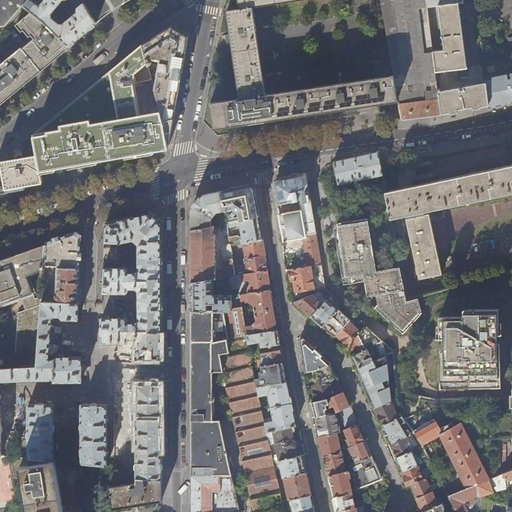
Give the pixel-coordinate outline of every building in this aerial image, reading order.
[(0,0),(0,26),(5,26),(25,2),(26,0),(0,0)] [(26,0),(25,2),(32,9),(45,21),(69,46),(89,29),(97,23),(83,0),(42,0),(39,5),(32,0),(26,0)] [(106,0),(113,10),(123,4),(126,2),(128,0),(106,0)] [(398,101),(393,75),(382,77),(377,78),(349,82),(343,83),(309,88),(304,89),(277,93),(271,94),(267,94),(265,84),(264,78),(258,36),(257,30),(253,6),(295,0),(240,0),(242,8),(238,8),(227,11),(230,34),(232,43),(237,82),(239,92),(240,98),(210,103),(214,129),(241,125),(246,124),(251,123),(275,120),(280,119),(284,118),(294,117),(347,109),(352,108),(357,107),(375,104),(385,103),(392,102),(398,101)] [(433,51),(428,7),(426,0),(379,0),(393,75),(398,101),(401,119),(405,119),(417,117),(425,116),(442,114),(439,102),(438,91),(436,72),(433,51)] [(467,76),(458,4),(462,3),(461,0),(426,0),(428,7),(438,6),(444,49),(433,51),(436,72),(458,69),(459,77),(467,76)] [(40,70),(69,46),(45,21),(32,9),(16,22),(22,30),(25,28),(30,36),(32,34),(35,37),(23,47),(22,46),(0,64),(0,102),(26,81),(40,70)] [(174,118),(189,37),(180,31),(172,26),(143,45),(148,65),(152,63),(150,60),(154,58),(160,59),(154,90),(162,122),(174,118)] [(167,148),(164,132),(171,131),(174,118),(162,122),(154,90),(148,65),(143,45),(122,61),(110,71),(66,108),(34,134),(38,155),(1,161),(3,170),(0,170),(0,192),(43,184),(41,173),(78,165),(149,152),(153,151),(167,148)] [(511,74),(510,75),(510,78),(508,79),(507,75),(492,79),(492,80),(486,82),(488,105),(489,107),(507,104),(511,102),(511,74)] [(488,105),(486,82),(438,91),(439,102),(442,114),(468,109),(484,106),(488,105)] [(383,175),(380,163),(378,152),(356,156),(334,161),(339,187),(342,187),(341,184),(383,175)] [(511,163),(508,165),(506,160),(503,161),(501,161),(502,166),(475,172),(474,167),(471,168),(469,168),(469,173),(443,179),(442,174),(439,175),(437,175),(438,180),(406,187),(386,191),(391,218),(406,215),(406,218),(405,218),(419,279),(441,274),(428,214),(424,214),(424,211),(511,191),(511,163)] [(311,201),(306,174),(305,173),(291,176),(279,178),(274,186),(277,204),(292,201),(299,200),(298,199),(300,199),(301,203),(311,201)] [(259,215),(254,190),(247,185),(233,188),(222,191),(225,209),(227,209),(234,208),(234,209),(234,210),(235,210),(236,210),(237,210),(238,216),(226,218),(227,222),(259,215)] [(225,209),(222,191),(203,195),(191,210),(191,217),(191,230),(209,226),(207,216),(214,211),(225,209)] [(321,264),(311,201),(301,203),(302,209),(279,214),(282,233),(284,242),(303,239),(308,266),(321,264)] [(161,360),(161,221),(151,213),(109,222),(105,228),(104,242),(121,243),(134,241),(139,245),(139,270),(136,274),(128,274),(128,271),(126,269),(103,268),(102,293),(126,293),(128,292),(128,290),(136,290),(139,293),(139,321),(135,324),(127,323),(127,321),(125,319),(101,318),(102,343),(128,344),(128,340),(136,340),(139,342),(139,349),(136,349),(136,359),(144,359),(144,361),(146,363),(150,363),(152,361),(152,360),(161,360)] [(261,228),(259,215),(227,222),(228,227),(237,225),(240,227),(242,234),(240,237),(238,235),(229,236),(230,242),(231,244),(243,243),(263,240),(261,228)] [(377,271),(368,217),(337,223),(341,241),(337,242),(343,281),(364,277),(367,296),(376,295),(378,304),(375,308),(403,334),(422,313),(417,296),(406,299),(400,267),(377,271)] [(229,232),(228,227),(227,222),(220,224),(222,234),(229,232)] [(216,278),(214,233),(213,233),(212,225),(209,226),(191,230),(191,253),(191,282),(214,279),(216,278)] [(81,255),(81,236),(76,232),(47,241),(46,244),(45,261),(58,256),(59,259),(58,261),(58,267),(80,268),(81,255)] [(264,245),(263,240),(243,243),(245,258),(265,255),(266,255),(264,245)] [(236,275),(231,244),(230,242),(223,243),(221,246),(223,258),(225,258),(226,277),(229,276),(236,275)] [(26,276),(44,269),(45,266),(45,261),(46,244),(17,255),(0,260),(0,304),(21,297),(26,310),(18,313),(15,368),(37,367),(42,301),(42,296),(35,299),(26,276)] [(266,260),(265,255),(245,258),(248,273),(268,270),(266,260)] [(325,289),(321,264),(308,266),(289,269),(290,271),(288,271),(290,279),(291,279),(291,281),(293,281),(294,285),(295,290),(304,289),(305,292),(306,293),(307,293),(308,292),(309,291),(309,290),(314,289),(315,294),(325,289)] [(79,291),(80,268),(58,267),(45,266),(44,269),(42,296),(42,301),(79,304),(79,299),(79,291)] [(269,279),(268,270),(248,273),(242,274),(243,279),(250,278),(251,283),(248,286),(249,292),(270,289),(269,279)] [(238,287),(236,275),(229,276),(231,286),(233,288),(238,287)] [(241,303),(239,293),(231,295),(215,295),(214,293),(214,279),(191,282),(191,295),(191,310),(206,310),(206,303),(211,303),(211,310),(223,310),(223,311),(229,311),(233,337),(246,334),(244,326),(241,303)] [(273,303),(270,289),(249,292),(239,293),(241,303),(249,301),(254,303),(256,312),(274,309),(273,303)] [(311,316),(332,294),(326,289),(325,289),(315,294),(295,302),(303,310),(311,317),(311,316)] [(339,308),(343,304),(332,294),(311,316),(316,320),(323,326),(339,308)] [(50,361),(47,357),(50,318),(53,316),(61,317),(63,320),(78,321),(79,304),(42,301),(37,367),(15,368),(0,368),(0,455),(1,455),(1,408),(0,407),(0,381),(52,380),(53,382),(80,382),(80,375),(84,375),(83,365),(80,365),(80,358),(56,357),(52,360),(50,361)] [(351,319),(339,308),(323,326),(329,331),(335,336),(337,334),(348,322),(351,319)] [(275,315),(274,309),(256,312),(257,320),(252,325),(244,326),(246,334),(277,329),(275,315)] [(440,367),(440,388),(501,387),(497,334),(499,334),(498,309),(463,309),(463,316),(439,317),(439,339),(443,339),(444,367),(440,367)] [(259,395),(257,387),(255,379),(253,368),(251,362),(249,350),(248,344),(246,334),(233,337),(228,338),(223,311),(223,310),(211,310),(206,310),(191,310),(191,326),(193,499),(192,511),(240,511),(219,420),(213,420),(213,417),(214,417),(215,414),(216,411),(216,408),(215,404),(213,402),(212,402),(212,401),(215,401),(215,397),(212,397),(212,373),(223,371),(253,511),(285,511),(267,432),(264,418),(259,395)] [(349,344),(360,332),(353,325),(355,323),(351,319),(348,322),(337,334),(341,339),(341,341),(345,344),(349,344)] [(391,348),(366,325),(360,332),(372,361),(392,352),(391,349),(391,348)] [(278,334),(277,329),(246,334),(248,344),(258,342),(259,341),(261,341),(262,347),(279,344),(280,344),(278,334)] [(372,361),(360,332),(349,344),(348,345),(347,347),(349,351),(352,357),(357,368),(366,364),(372,361)] [(317,351),(303,338),(300,340),(305,372),(314,371),(318,370),(330,363),(317,351)] [(281,356),(279,344),(262,347),(261,348),(262,359),(258,360),(259,367),(260,367),(282,363),(281,356)] [(397,397),(392,352),(372,361),(366,364),(383,404),(390,401),(397,397)] [(284,369),(283,362),(282,363),(260,367),(261,372),(259,372),(260,378),(255,379),(257,387),(286,382),(286,381),(284,369)] [(327,382),(337,377),(334,372),(330,363),(318,370),(314,371),(315,373),(313,374),(315,380),(316,380),(317,385),(322,384),(327,382)] [(383,404),(366,364),(357,368),(356,369),(360,378),(370,401),(373,408),(375,408),(383,404)] [(340,385),(337,377),(327,382),(333,397),(343,392),(340,385)] [(288,392),(286,382),(257,387),(259,395),(268,393),(271,407),(291,403),(288,392)] [(162,434),(162,383),(136,384),(136,477),(162,478),(162,434)] [(326,400),(322,384),(317,385),(313,386),(316,402),(326,400)] [(345,396),(343,392),(333,397),(326,400),(329,405),(330,408),(334,406),(337,412),(349,406),(350,405),(345,396)] [(327,406),(329,405),(326,400),(316,402),(312,402),(313,407),(315,417),(326,415),(326,410),(328,410),(327,406)] [(398,418),(390,401),(383,404),(375,408),(378,415),(383,425),(398,418)] [(293,413),(291,403),(271,407),(273,417),(264,418),(267,432),(272,430),(292,426),(296,425),(293,413)] [(106,466),(106,406),(81,406),(81,463),(106,466)] [(338,432),(335,415),(338,414),(345,430),(356,424),(358,424),(355,417),(349,406),(337,412),(335,413),(335,414),(326,415),(315,417),(317,425),(318,429),(319,435),(320,436),(335,432),(338,432)] [(53,460),(53,407),(29,407),(29,458),(53,460)] [(397,426),(406,422),(404,419),(403,416),(398,418),(383,425),(382,425),(384,430),(388,440),(390,444),(391,443),(406,437),(410,435),(408,429),(400,433),(397,426)] [(440,435),(450,429),(448,425),(441,429),(439,430),(435,423),(434,420),(412,433),(422,446),(425,444),(440,435)] [(488,479),(461,426),(467,422),(466,420),(450,429),(440,435),(467,488),(488,479)] [(363,440),(360,433),(358,428),(356,424),(345,430),(344,430),(347,437),(346,440),(349,446),(363,440)] [(292,434),(291,430),(292,430),(292,426),(272,430),(275,443),(292,439),(293,439),(292,434)] [(340,452),(335,432),(320,436),(321,442),(324,456),(340,452)] [(412,450),(406,437),(391,443),(397,457),(412,450)] [(294,448),(292,439),(275,443),(279,460),(295,456),(294,448)] [(367,445),(364,439),(363,440),(349,446),(349,447),(356,463),(371,456),(372,456),(367,445)] [(418,465),(412,450),(397,457),(398,460),(399,463),(398,464),(401,470),(403,471),(418,465)] [(342,460),(343,457),(341,452),(340,452),(324,456),(327,469),(328,476),(329,476),(348,470),(351,469),(350,466),(344,468),(342,460)] [(305,467),(302,455),(295,456),(279,460),(283,477),(284,477),(306,472),(305,467)] [(63,511),(55,462),(29,466),(29,458),(11,456),(14,479),(21,478),(27,511),(63,511)] [(381,479),(375,464),(374,464),(373,460),(371,456),(356,463),(351,466),(350,466),(351,469),(358,488),(381,479)] [(424,478),(420,470),(431,465),(429,460),(418,465),(403,471),(409,485),(411,484),(424,478)] [(477,511),(481,498),(475,499),(473,496),(478,494),(480,495),(481,495),(493,490),(492,488),(502,483),(500,477),(503,476),(503,479),(511,478),(511,468),(505,472),(501,473),(488,479),(467,488),(452,495),(448,497),(456,511),(477,511)] [(353,492),(350,482),(347,480),(349,476),(348,470),(329,476),(331,485),(334,496),(353,492)] [(309,485),(306,472),(284,477),(289,500),(311,495),(309,485)] [(162,491),(162,478),(136,477),(136,484),(108,487),(111,510),(136,506),(162,501),(162,491)] [(431,489),(429,483),(428,483),(426,477),(424,478),(411,484),(413,489),(418,498),(432,491),(436,489),(435,487),(431,489)] [(442,502),(440,496),(435,498),(432,491),(418,498),(421,505),(424,511),(442,502)] [(356,507),(353,492),(334,496),(333,497),(334,501),(336,511),(338,511),(356,507)] [(315,511),(314,506),(313,506),(311,495),(289,500),(291,511),(315,511)] [(443,511),(444,511),(445,507),(442,502),(424,511),(421,511),(443,511)]
